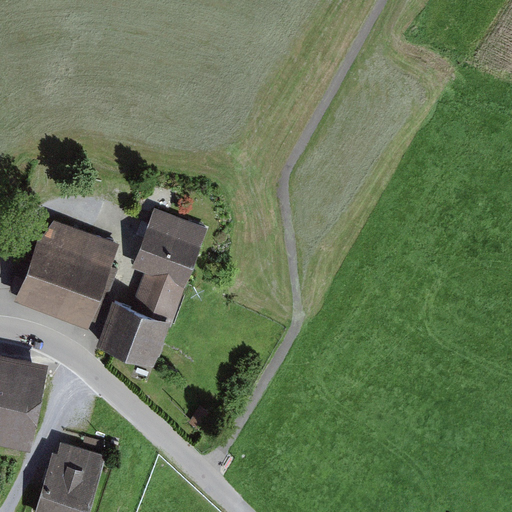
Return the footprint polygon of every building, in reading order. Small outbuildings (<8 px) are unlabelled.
[(135,307),(115,300),(100,346),(159,365),(203,231),(151,215),(133,270),(146,274),(135,307)] [(125,247),(39,218),(11,299),(97,329),(125,247)] [(0,438),(41,445),(54,360),(0,351),(0,438)] [(219,413),(200,405),(191,424),(210,433),(219,413)] [(102,511),(116,449),(65,438),(49,511),(102,511)]
